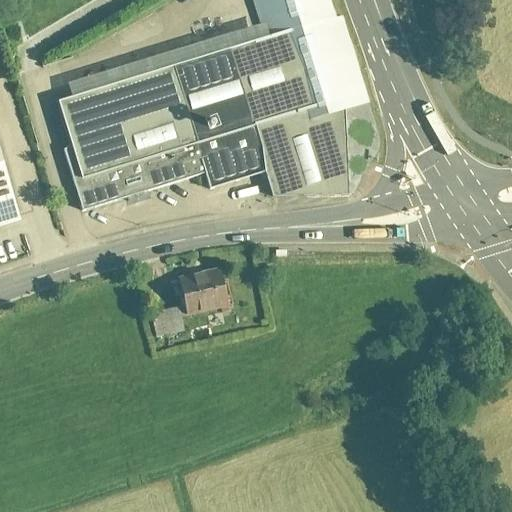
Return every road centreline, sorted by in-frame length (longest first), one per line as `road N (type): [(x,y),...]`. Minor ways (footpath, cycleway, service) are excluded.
road 1 (secondary): [(0,287),(85,258),(256,227),(424,223),(480,210)]
road 2 (primary): [(480,210),(395,71),(370,0)]
